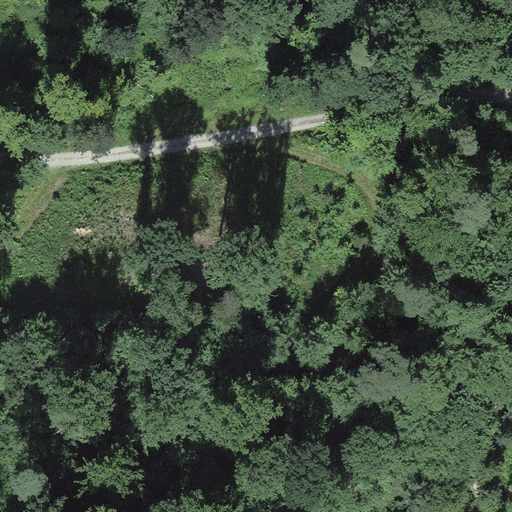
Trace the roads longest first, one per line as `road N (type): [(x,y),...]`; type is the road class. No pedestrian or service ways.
road 1 (track): [(0,151),(86,152),(267,133),(492,89),(511,93)]
road 2 (track): [(267,133),(354,166),(386,208),(371,321),(290,473),(284,511)]
road 3 (track): [(480,511),(469,451),(511,377)]
